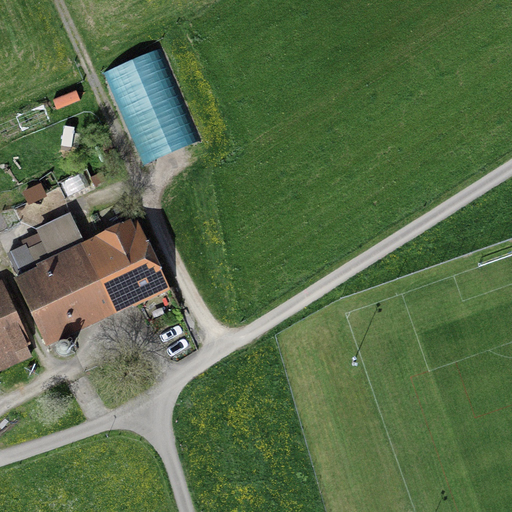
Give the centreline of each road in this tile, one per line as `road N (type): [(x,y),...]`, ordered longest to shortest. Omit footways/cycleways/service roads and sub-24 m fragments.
road 1 (residential): [(511,170),(201,363),(148,406)]
road 2 (track): [(223,350),(138,183)]
road 3 (track): [(0,408),(53,376),(0,268)]
road 4 (track): [(53,376),(109,338),(142,329),(176,383)]
road 5 (residential): [(148,406),(0,457)]
road 6 (track): [(74,209),(192,157)]
